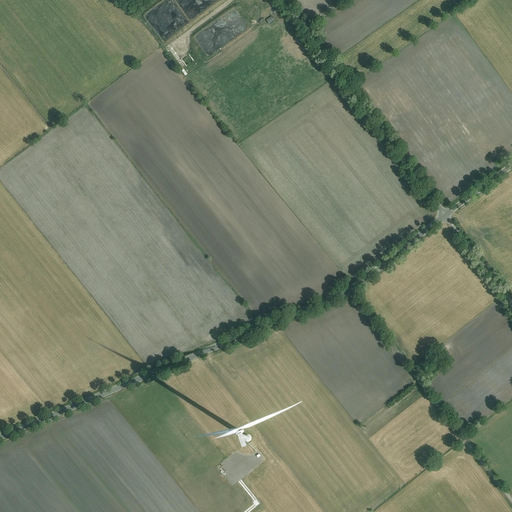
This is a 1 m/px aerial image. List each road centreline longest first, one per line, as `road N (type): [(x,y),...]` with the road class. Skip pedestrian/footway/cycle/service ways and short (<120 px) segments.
road 1 (unclassified): [(0,437),(339,295),(445,215)]
road 2 (unclassified): [(445,215),(284,0)]
road 3 (track): [(511,503),(349,290)]
